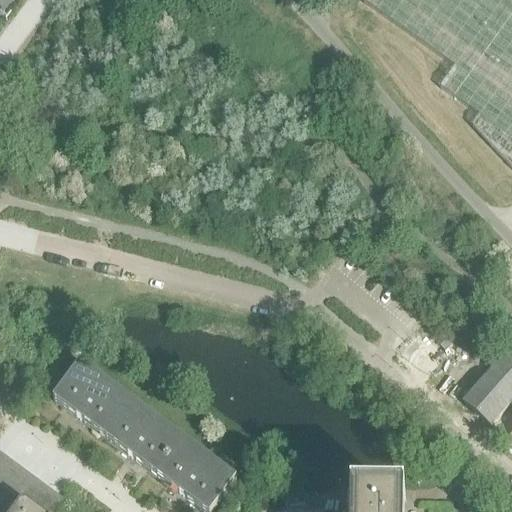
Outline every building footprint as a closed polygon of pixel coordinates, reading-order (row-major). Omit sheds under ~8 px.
[(511,0),(366,0),(363,5),(455,70),(439,90),(479,118),(471,128),(511,171),(511,0)] [(511,365),(504,359),(463,406),(489,429),(509,406),(511,408),(511,365)] [(53,404),(64,412),(107,444),(134,408),(80,368),(53,404)] [(185,446),(134,408),(107,444),(158,482),(185,446)] [(214,511),(236,484),(185,446),(158,482),(198,511),(214,511)] [(3,457),(0,460),(0,480),(12,464),(3,457)] [(22,471),(12,464),(0,480),(0,487),(6,492),(22,471)] [(22,471),(6,492),(16,499),(31,478),(22,471)] [(31,478),(16,499),(22,504),(26,506),(41,485),(31,478)] [(41,485),(26,506),(33,511),(36,511),(51,493),(41,485)] [(51,493),(36,511),(52,511),(61,500),(51,493)] [(401,511),(402,504),(353,503),(352,511),(401,511)]
